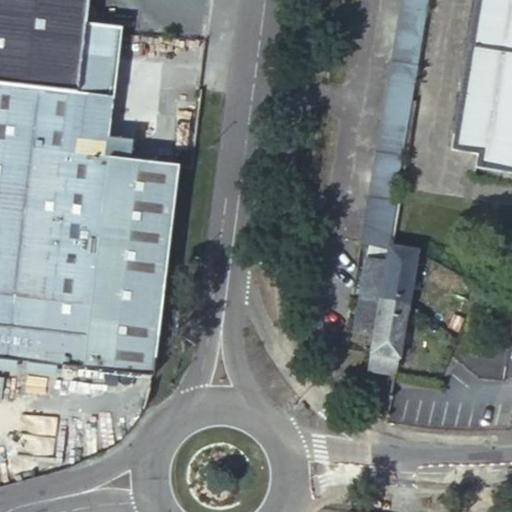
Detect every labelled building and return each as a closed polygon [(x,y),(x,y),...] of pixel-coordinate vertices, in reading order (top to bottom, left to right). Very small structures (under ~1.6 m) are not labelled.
[(0,0),(0,82),(74,91),(82,19),(84,0),(0,0)] [(401,0),(369,198),(394,202),(427,0),(401,0)] [(511,0),(472,0),(448,151),(476,156),(474,165),(511,171),(511,163),(511,0)] [(74,91),(68,142),(77,143),(76,153),(118,158),(121,135),(96,131),(109,22),(82,19),(74,91)] [(150,372),(152,362),(176,164),(118,158),(76,153),(77,143),(68,142),(74,91),(0,82),(0,355),(77,364),(150,372)] [(361,244),(386,248),(394,202),(369,198),(361,244)] [(397,376),(418,251),(390,246),(387,263),(375,337),(369,372),(397,376)] [(375,337),(387,263),(362,259),(350,333),(375,337)]
